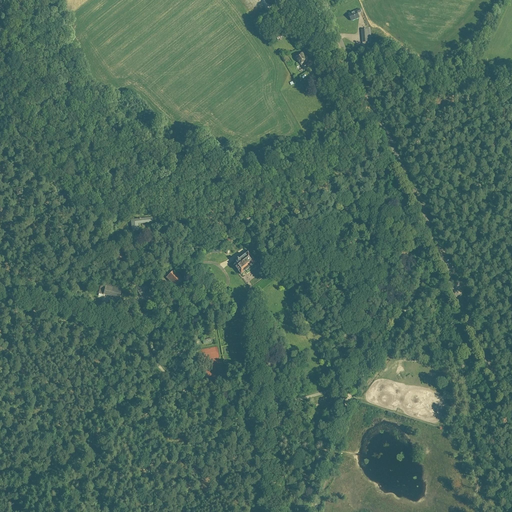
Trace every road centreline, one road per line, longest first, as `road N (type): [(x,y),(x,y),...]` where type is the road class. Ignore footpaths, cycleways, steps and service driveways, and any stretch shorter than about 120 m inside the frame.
road 1 (unclassified): [(148,329),(162,369),(217,397),(272,402),(337,388),(377,360),(435,245)]
road 2 (unclassified): [(435,245),(323,0)]
road 3 (unclassified): [(511,416),(435,245)]
road 4 (track): [(0,288),(148,323)]
